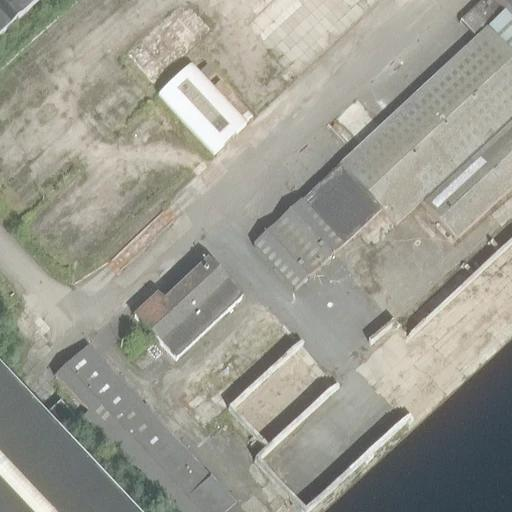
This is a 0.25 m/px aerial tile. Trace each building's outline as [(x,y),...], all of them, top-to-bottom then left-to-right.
[(0,0),(0,38),(41,0),(0,0)] [(312,192),(253,246),(295,291),(360,231),(381,212),(395,226),(419,204),(456,244),(511,191),(511,0),(486,0),(461,23),(477,40),(312,192)] [(213,156),(245,126),(190,67),(157,97),(213,156)] [(158,295),(135,317),(177,360),(241,300),(227,285),(225,286),(205,264),(165,302),(158,295)] [(239,511),(89,349),(56,379),(89,416),(76,428),(153,511),(239,511)] [(0,511),(124,511),(0,379),(0,511)] [(43,419),(56,433),(72,419),(59,405),(43,419)]
